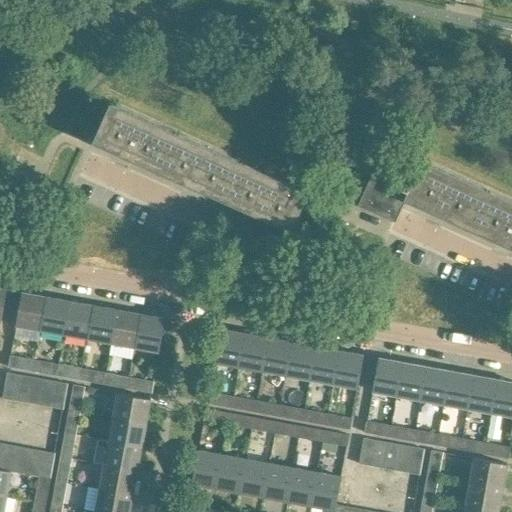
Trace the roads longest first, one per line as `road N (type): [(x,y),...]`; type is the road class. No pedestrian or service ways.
road 1 (residential): [(255,305),(511,351)]
road 2 (residential): [(0,260),(255,305)]
road 3 (residential): [(255,305),(265,243),(90,162)]
